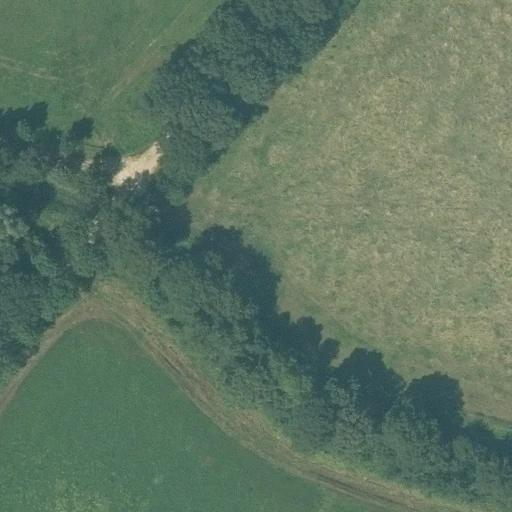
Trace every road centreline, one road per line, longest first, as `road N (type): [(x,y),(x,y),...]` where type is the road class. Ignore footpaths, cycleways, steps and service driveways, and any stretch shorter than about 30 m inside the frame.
road 1 (track): [(0,335),(295,0)]
road 2 (track): [(0,145),(141,175)]
